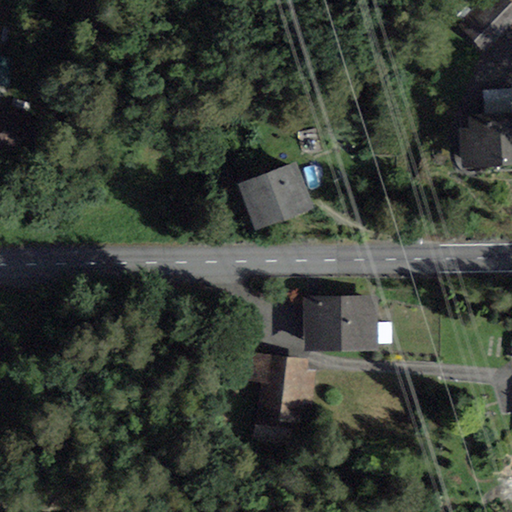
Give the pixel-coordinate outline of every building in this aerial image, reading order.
[(511,4),(507,0),(495,0),(466,30),(484,48),(511,19),(511,4)] [(36,152),(40,118),(6,113),(2,149),(36,152)] [(465,133),(467,160),(511,156),(511,118),(476,121),(477,132),(465,133)] [(257,222),(308,204),(293,167),(244,185),(257,222)] [(309,301),(310,343),(373,343),(372,300),(309,301)] [(303,371),(304,363),(269,359),(260,435),(284,438),(286,417),(298,419),(300,399),(310,401),(314,372),(303,371)]
